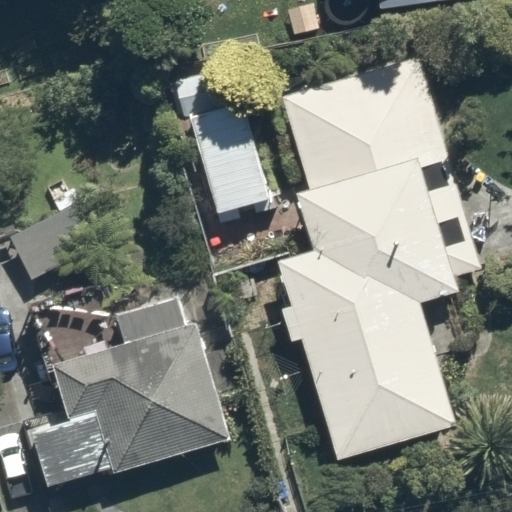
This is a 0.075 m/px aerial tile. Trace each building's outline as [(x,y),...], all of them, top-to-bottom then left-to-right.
[(377,0),(379,18),(506,6),(505,0),(377,0)] [(252,95),(197,106),(217,208),(273,197),(252,95)] [(463,422),(426,296),(472,283),(451,208),(476,201),(459,142),(427,151),(423,135),(300,171),(319,233),(277,245),(339,458),(463,422)] [(72,204),(13,227),(35,281),(94,257),(72,204)] [(105,270),(28,294),(62,404),(24,416),(45,484),(238,424),(195,287),(118,311),(105,270)]
